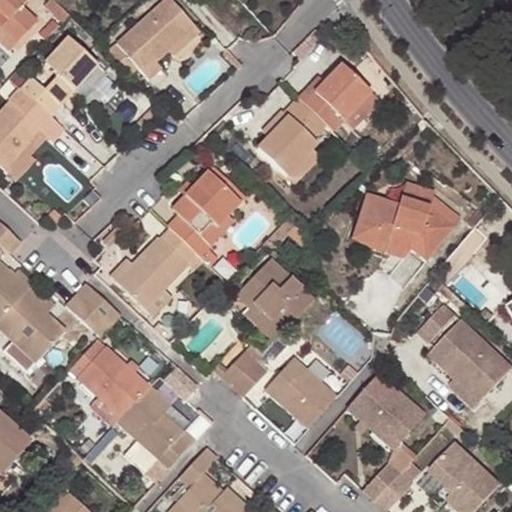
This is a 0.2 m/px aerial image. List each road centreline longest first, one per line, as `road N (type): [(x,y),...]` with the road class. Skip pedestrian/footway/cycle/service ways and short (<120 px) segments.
road 1 (residential): [(0,208),(28,237),(63,254),(325,0)]
road 2 (tertiary): [(511,153),(457,97),(386,0)]
road 3 (residential): [(344,511),(207,389)]
